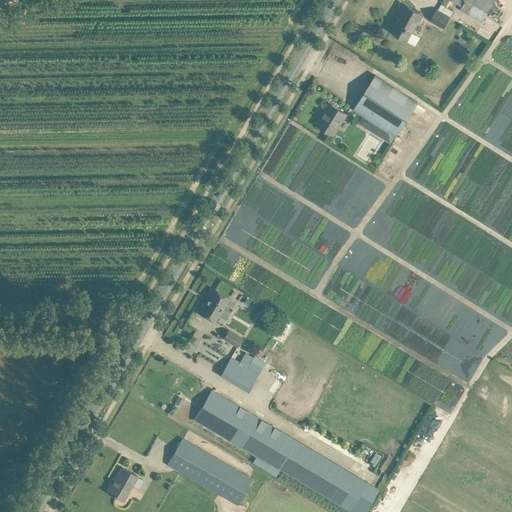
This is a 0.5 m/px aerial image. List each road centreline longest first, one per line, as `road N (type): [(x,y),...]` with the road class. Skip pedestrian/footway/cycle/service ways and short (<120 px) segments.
road 1 (tertiary): [(36,511),(333,0)]
road 2 (track): [(0,308),(119,309),(146,322)]
